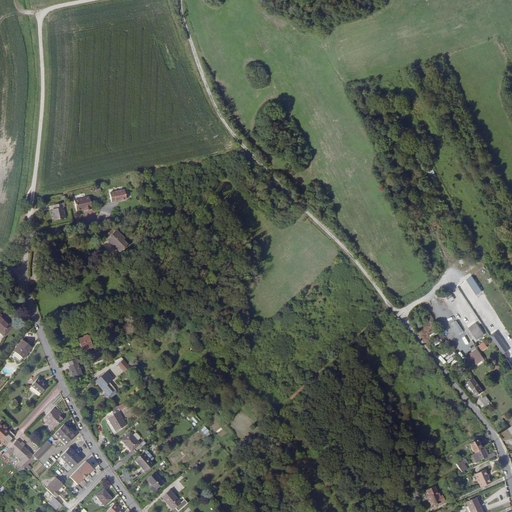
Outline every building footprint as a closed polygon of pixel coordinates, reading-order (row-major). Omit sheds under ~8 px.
[(116,200),(116,201),(127,199),(125,189),(110,192),(112,201),(116,200)] [(85,209),(85,210),(93,208),(90,197),(75,200),(76,208),(77,211),(85,209)] [(63,206),(63,203),(54,204),(55,208),(52,209),(55,220),(66,217),(63,206)] [(120,252),(127,245),(123,240),(124,239),(116,231),(108,240),(120,252)] [(465,279),(477,298),(483,294),(471,275),(465,279)] [(445,297),(449,303),(454,299),(451,293),(445,297)] [(0,314),(0,330),(7,337),(15,327),(0,314)] [(476,322),(467,328),(476,340),(484,335),(476,322)] [(489,334),(503,354),(509,349),(496,329),(489,334)] [(83,350),(92,347),(88,336),(79,339),(83,350)] [(22,341),(9,355),(12,358),(13,357),(18,361),(21,358),(21,357),(30,347),(22,341)] [(478,346),(482,351),(487,347),(483,342),(478,346)] [(468,354),(475,365),(484,360),(477,349),(468,354)] [(98,356),(99,356),(97,353),(90,355),(93,362),(99,360),(98,356)] [(82,374),(75,359),(69,361),(71,367),(70,367),(74,377),(82,374)] [(124,372),(130,367),(124,359),(118,364),(124,372)] [(104,369),(101,372),(106,380),(110,377),(104,369)] [(106,380),(101,372),(93,378),(96,382),(101,379),(103,382),(106,380)] [(480,385),(474,377),(468,382),(477,395),(481,393),(477,387),(480,385)] [(39,379),(32,387),(37,391),(43,384),(41,383),(42,381),(39,379)] [(112,393),(106,386),(103,382),(101,379),(96,382),(96,383),(108,397),(112,393)] [(44,385),(43,384),(37,391),(42,395),(48,388),(44,385)] [(484,406),(490,402),(485,396),(479,400),(484,406)] [(126,406),(123,402),(110,411),(113,415),(107,419),(115,432),(126,425),(117,412),(126,406)] [(51,425),(50,427),(47,430),(50,432),(62,418),(59,416),(61,414),(59,412),(61,410),(58,407),(56,409),(54,407),(45,416),(48,419),(47,421),(51,425)] [(63,423),(54,432),(66,444),(75,435),(63,423)] [(204,427),(200,430),(205,437),(209,433),(204,427)] [(4,430),(0,434),(0,440),(7,447),(16,437),(9,431),(8,433),(4,430)] [(143,447),(140,444),(137,441),(130,433),(122,441),(132,452),(134,450),(137,453),(143,447)] [(17,440),(6,452),(10,456),(12,455),(15,455),(19,458),(18,459),(23,464),(32,455),(33,454),(17,440)] [(52,445),(47,440),(44,443),(42,445),(40,447),(37,450),(34,452),(33,454),(32,455),(37,459),(39,457),(42,454),(45,452),(47,450),(49,447),(52,445)] [(474,451),(480,448),(476,440),(470,443),(474,451)] [(69,447),(60,456),(72,468),(81,459),(69,447)] [(482,449),(473,454),(476,462),(481,459),(486,458),(482,449)] [(147,452),(144,454),(151,462),(154,459),(147,452)] [(151,462),(144,454),(135,462),(140,468),(141,467),(146,472),(148,470),(150,472),(156,467),(154,465),(151,462)] [(78,485),(95,467),(87,459),(70,477),(78,485)] [(487,475),(488,475),(486,471),(476,475),(481,486),(491,482),(489,477),(488,478),(487,475)] [(145,482),(152,489),(149,492),(153,497),(156,494),(155,492),(155,491),(164,483),(155,473),(145,482)] [(64,485),(56,478),(46,488),(56,498),(60,495),(57,492),(58,491),(64,485)] [(426,496),(427,498),(437,494),(436,493),(433,486),(425,490),(427,495),(426,496)] [(103,489),(95,495),(103,505),(111,499),(103,489)] [(178,510),(187,502),(184,499),(181,502),(170,489),(162,496),(173,509),(175,507),(178,510)] [(437,494),(427,498),(431,506),(443,500),(441,495),(439,496),(438,496),(437,494)] [(466,500),(471,511),(482,511),(477,498),(476,497),(466,500)] [(60,504),(53,498),(49,503),(56,510),(60,504)] [(179,511),(181,511),(190,505),(187,502),(178,510),(179,511)] [(109,511),(122,511),(123,511),(115,503),(108,511),(109,511)]
